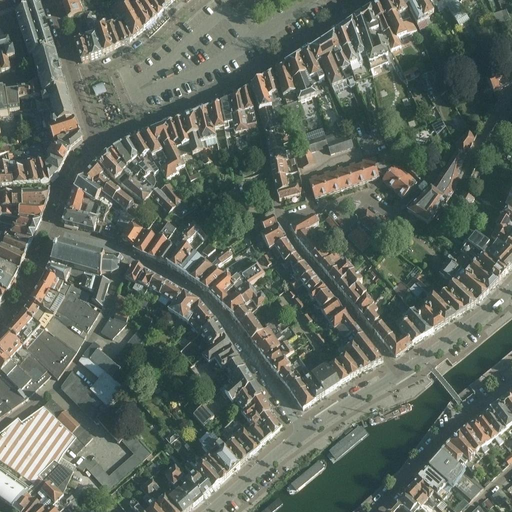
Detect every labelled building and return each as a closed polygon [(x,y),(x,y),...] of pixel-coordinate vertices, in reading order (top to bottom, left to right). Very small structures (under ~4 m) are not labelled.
[(0,0),(0,39),(2,43),(0,43),(0,75),(10,73),(15,73),(13,62),(16,61),(13,51),(11,52),(8,42),(6,42),(0,30),(0,15),(25,6),(26,10),(15,15),(30,59),(34,58),(34,59),(33,60),(35,59),(55,53),(38,2),(37,0),(0,0)] [(78,0),(61,0),(64,10),(80,4),(78,0)] [(121,0),(124,4),(116,8),(123,22),(132,40),(144,31),(130,8),(127,3),(125,0),(121,0)] [(141,0),(142,0),(137,4),(151,25),(157,18),(146,0),(141,0)] [(146,0),(157,18),(163,12),(155,0),(146,0)] [(155,0),(163,12),(171,4),(168,0),(155,0)] [(399,0),(391,0),(389,1),(397,16),(398,15),(399,17),(402,18),(403,20),(409,18),(405,10),(399,0)] [(399,0),(405,10),(408,9),(417,27),(425,22),(413,0),(399,0)] [(413,0),(425,22),(428,26),(431,25),(427,17),(433,14),(424,0),(413,0)] [(441,0),(444,3),(447,8),(445,9),(447,13),(449,12),(459,28),(469,22),(458,3),(455,0),(448,0),(447,1),(445,0),(441,0)] [(389,1),(381,6),(393,33),(384,37),(391,54),(392,54),(401,50),(397,41),(417,32),(412,22),(402,26),(399,19),(404,22),(409,19),(409,18),(403,20),(402,18),(399,17),(398,15),(397,16),(389,1)] [(80,4),(64,10),(67,20),(84,14),(80,4)] [(137,4),(130,8),(144,31),(151,25),(137,4)] [(381,6),(373,10),(384,37),(393,33),(381,6)] [(116,8),(113,10),(114,12),(118,19),(120,24),(122,22),(127,32),(125,33),(129,43),(132,40),(123,22),(116,8)] [(370,12),(391,64),(400,81),(403,83),(405,85),(407,84),(406,83),(420,76),(416,69),(402,75),(392,54),(391,54),(384,37),(373,10),(370,12)] [(504,20),(510,18),(507,11),(502,13),(502,12),(493,15),(495,21),(502,28),(506,26),(506,25),(504,20)] [(111,26),(106,27),(106,28),(114,51),(122,47),(113,26),(114,26),(109,15),(107,12),(103,14),(107,23),(109,22),(111,26)] [(114,12),(109,15),(114,26),(113,26),(122,47),(129,43),(125,33),(124,33),(120,24),(118,19),(114,12)] [(370,12),(354,22),(370,71),(387,65),(391,64),(370,12)] [(90,14),(83,16),(87,29),(88,28),(91,36),(85,39),(90,61),(102,56),(92,24),(92,20),(91,18),(90,14)] [(96,17),(91,18),(92,20),(92,24),(102,56),(114,51),(106,28),(106,27),(105,26),(105,25),(106,25),(105,22),(102,24),(103,26),(96,28),(95,26),(97,26),(96,24),(96,21),(96,17)] [(335,36),(355,86),(355,85),(359,94),(374,88),(370,71),(354,22),(335,35),(335,36)] [(85,39),(81,26),(70,30),(81,64),(90,61),(85,39)] [(328,41),(314,50),(332,90),(339,104),(354,97),(351,90),(355,88),(355,86),(335,36),(328,41)] [(311,52),(300,58),(312,87),(324,82),(317,66),(311,52)] [(61,74),(60,69),(60,67),(59,67),(55,53),(35,59),(33,60),(37,71),(38,75),(39,80),(39,82),(43,96),(66,90),(61,76),(62,76),(61,74)] [(300,58),(285,67),(298,104),(298,105),(317,97),(312,87),(300,58)] [(511,66),(486,81),(493,94),(511,83),(511,66)] [(271,75),(274,86),(279,84),(280,88),(279,88),(279,90),(280,89),(284,101),(280,102),(280,103),(281,108),(282,109),(298,104),(285,67),(275,72),(271,75)] [(173,76),(171,70),(163,73),(166,79),(173,76)] [(271,75),(263,81),(270,106),(280,103),(280,102),(284,101),(280,89),(279,90),(279,88),(280,88),(279,84),(274,86),(271,75)] [(251,87),(259,115),(272,111),(272,109),(273,109),(273,110),(281,108),(280,103),(270,106),(263,81),(251,87)] [(28,88),(18,89),(19,100),(29,99),(30,100),(36,99),(36,104),(42,103),(41,99),(40,98),(36,83),(28,88)] [(102,84),(92,89),(93,91),(93,90),(95,94),(104,90),(103,86),(102,84)] [(0,117),(9,116),(9,113),(20,112),(19,100),(18,89),(0,90),(0,117)] [(31,111),(32,111),(34,111),(34,113),(32,113),(33,115),(49,113),(50,118),(55,118),(58,126),(75,120),(66,90),(43,96),(44,97),(42,98),(41,97),(40,98),(41,99),(42,103),(36,104),(31,104),(31,111)] [(247,91),(239,96),(245,129),(256,126),(253,112),(248,91),(247,91)] [(229,101),(235,137),(245,135),(246,139),(259,136),(258,135),(256,126),(245,129),(239,96),(229,101)] [(220,106),(226,139),(230,138),(229,132),(233,131),(235,137),(229,101),(220,106)] [(220,106),(209,110),(214,133),(224,131),(226,140),(226,139),(220,106)] [(272,111),(259,115),(264,132),(267,143),(277,140),(278,140),(279,140),(281,140),(284,139),(282,130),(287,129),(281,108),(273,110),(273,109),(272,109),(272,111)] [(511,111),(507,108),(498,121),(505,126),(511,114),(511,111)] [(193,117),(198,136),(195,137),(200,154),(204,166),(212,164),(208,150),(208,151),(207,148),(217,145),(216,140),(214,133),(209,110),(193,117)] [(193,117),(181,122),(191,153),(192,156),(200,154),(195,137),(198,136),(193,117)] [(34,148),(29,149),(29,150),(40,147),(45,146),(54,144),(80,135),(75,120),(58,126),(55,118),(50,118),(42,120),(45,126),(46,129),(49,128),(53,143),(34,148)] [(40,120),(32,122),(34,129),(42,127),(40,120)] [(181,122),(173,125),(183,147),(176,150),(180,158),(191,153),(181,122)] [(173,125),(166,127),(176,150),(183,147),(173,125)] [(166,127),(151,134),(169,164),(159,170),(161,174),(166,182),(178,176),(176,173),(185,169),(180,158),(176,150),(166,127)] [(10,139),(21,136),(20,130),(8,133),(10,139)] [(457,151),(431,191),(446,204),(447,204),(454,192),(463,161),(474,141),(469,132),(455,146),(457,151)] [(140,138),(130,143),(141,160),(142,159),(149,169),(154,167),(158,174),(158,172),(160,171),(161,174),(159,170),(169,164),(151,134),(140,138)] [(54,144),(45,146),(67,157),(70,152),(82,141),(80,135),(54,144)] [(324,137),(318,139),(321,150),(327,149),(326,145),(324,137)] [(347,150),(353,149),(349,137),(343,139),(347,150)] [(318,139),(312,141),(316,152),(321,150),(318,139)] [(343,139),(338,141),(341,152),(347,150),(343,139)] [(278,140),(267,143),(269,153),(283,150),(281,140),(279,140),(278,140)] [(306,143),(309,151),(310,154),(316,152),(312,141),(306,143)] [(338,141),(332,143),(335,154),(341,152),(338,141)] [(130,143),(120,147),(140,174),(144,179),(143,180),(155,192),(156,191),(159,194),(160,193),(157,190),(153,190),(155,187),(155,186),(155,183),(155,180),(154,179),(153,178),(159,174),(158,174),(154,167),(149,169),(142,159),(141,160),(130,143)] [(332,143),(326,145),(327,149),(329,156),(335,154),(332,143)] [(45,146),(40,147),(42,154),(63,164),(67,157),(45,146)] [(22,150),(23,161),(30,160),(34,162),(35,165),(36,165),(40,185),(49,184),(42,154),(40,147),(29,150),(29,149),(28,149),(22,150)] [(120,147),(113,151),(128,172),(136,179),(140,174),(120,147)] [(0,157),(2,157),(8,155),(9,155),(8,148),(0,149),(0,157)] [(390,148),(386,152),(378,155),(381,166),(379,166),(374,167),(373,162),(309,184),(314,201),(379,180),(377,176),(381,176),(386,177),(382,182),(402,200),(415,186),(394,168),(392,171),(388,168),(386,167),(394,159),(397,155),(390,148)] [(283,150),(269,153),(269,155),(271,165),(285,162),(285,161),(287,160),(285,152),(284,152),(283,150)] [(113,151),(106,156),(117,166),(118,164),(125,172),(127,173),(128,172),(113,151)] [(309,151),(298,155),(301,163),(312,160),(310,154),(309,151)] [(63,164),(42,154),(49,184),(58,175),(63,164)] [(106,156),(97,165),(98,167),(115,182),(123,174),(125,172),(118,164),(117,166),(106,156)] [(0,187),(13,186),(9,165),(9,164),(0,165),(0,157),(2,157),(0,157),(0,187)] [(30,160),(23,161),(24,163),(24,164),(25,170),(24,170),(25,170),(29,186),(40,185),(36,165),(35,165),(34,162),(30,160)] [(312,160),(301,163),(303,169),(314,166),(312,160)] [(285,162),(271,165),(273,180),(285,177),(285,176),(288,175),(285,162)] [(24,163),(9,165),(13,186),(29,186),(25,170),(24,170),(25,170),(24,164),(24,163)] [(83,179),(105,198),(105,197),(114,204),(111,209),(120,216),(117,225),(114,227),(111,239),(119,242),(120,240),(129,226),(137,215),(130,209),(133,204),(114,189),(116,187),(96,169),(96,170),(94,168),(93,168),(83,179)] [(125,172),(123,174),(129,179),(121,188),(143,206),(150,198),(155,192),(143,180),(144,179),(140,174),(136,179),(128,172),(127,173),(125,172)] [(199,175),(188,180),(191,184),(201,179),(199,175)] [(285,177),(273,180),(276,191),(288,188),(285,177)] [(73,191),(109,211),(111,209),(114,204),(105,197),(105,198),(83,179),(73,191)] [(288,188),(276,191),(279,203),(279,202),(300,197),(299,195),(304,194),(301,181),(296,183),(297,188),(288,190),(288,188)] [(160,193),(159,194),(170,204),(175,209),(168,216),(169,217),(163,222),(168,226),(176,232),(179,229),(171,222),(175,217),(181,221),(190,214),(169,187),(160,193)] [(73,192),(70,202),(105,217),(108,214),(108,213),(109,211),(73,191),(73,192)] [(150,198),(163,211),(170,204),(159,194),(156,191),(155,192),(150,198)] [(428,226),(440,209),(446,204),(431,191),(407,214),(395,233),(405,240),(418,220),(428,226)] [(0,218),(1,219),(1,217),(3,217),(3,210),(46,209),(49,194),(3,196),(3,201),(0,201),(0,205),(0,218)] [(474,202),(462,195),(459,204),(469,210),(474,202)] [(70,202),(66,214),(107,225),(103,236),(111,239),(114,227),(105,217),(70,202)] [(170,204),(163,211),(168,216),(175,209),(170,204)] [(469,210),(459,204),(455,212),(463,219),(469,210)] [(3,210),(3,217),(41,223),(46,209),(3,210)] [(366,210),(357,222),(373,235),(386,244),(394,232),(366,210)] [(511,216),(506,211),(501,219),(511,227),(511,216)] [(107,225),(66,214),(63,226),(93,233),(103,236),(107,225)] [(0,218),(0,231),(2,232),(3,230),(9,231),(10,229),(13,230),(12,235),(5,233),(32,241),(40,224),(41,223),(3,217),(1,217),(1,219),(0,218)] [(163,222),(163,223),(157,218),(152,225),(160,231),(165,224),(168,226),(163,222)] [(260,236),(277,227),(273,218),(254,228),(256,233),(262,229),(264,233),(260,236)] [(290,230),(295,239),(309,232),(318,226),(312,218),(290,230)] [(335,233),(340,230),(339,229),(328,218),(325,222),(335,233)] [(495,229),(497,230),(511,241),(511,227),(501,219),(495,229)] [(373,235),(357,222),(349,230),(352,233),(347,238),(362,254),(373,243),(370,238),(373,235)] [(186,240),(167,266),(177,273),(193,256),(185,248),(189,244),(190,244),(198,236),(203,242),(209,238),(202,228),(198,231),(193,225),(182,237),(186,240)] [(240,237),(251,231),(248,225),(237,231),(240,237)] [(129,226),(120,240),(130,246),(136,249),(145,235),(129,226)] [(145,235),(136,249),(133,252),(145,258),(168,226),(158,238),(157,241),(145,235)] [(168,226),(145,258),(156,262),(177,233),(176,232),(168,226)] [(277,227),(260,236),(266,245),(269,251),(270,250),(286,241),(282,235),(277,227)] [(498,231),(491,240),(496,245),(511,256),(511,241),(497,230),(495,229),(498,231)] [(309,232),(295,239),(303,248),(315,238),(309,232)] [(0,237),(29,248),(32,241),(5,233),(4,238),(0,237)] [(177,233),(156,262),(167,266),(186,240),(182,237),(181,237),(177,233)] [(472,233),(465,243),(468,245),(507,274),(511,269),(511,262),(493,249),(489,254),(485,251),(489,245),(472,233)] [(0,261),(19,272),(20,272),(25,258),(28,251),(25,249),(26,247),(29,248),(0,237),(0,261)] [(315,238),(303,248),(311,257),(322,247),(315,238)] [(286,241),(270,250),(275,256),(290,247),(286,241)] [(50,264),(51,264),(83,273),(82,279),(80,288),(89,293),(94,294),(91,302),(102,309),(109,283),(98,280),(98,277),(100,278),(101,275),(110,275),(110,276),(112,276),(112,275),(118,273),(119,273),(119,272),(119,265),(120,265),(120,264),(119,264),(114,260),(114,259),(113,259),(113,260),(104,259),(104,258),(104,255),(103,255),(102,256),(94,253),(94,252),(92,252),(92,253),(83,251),(83,249),(81,249),(81,250),(72,248),(73,246),(71,246),(71,247),(64,245),(65,245),(63,245),(60,244),(61,243),(60,242),(59,244),(59,243),(55,252),(54,252),(55,253),(53,256),(52,256),(53,257),(50,264)] [(460,254),(462,256),(463,256),(472,263),(499,283),(507,274),(468,245),(465,243),(462,246),(465,248),(460,254)] [(193,256),(177,273),(188,280),(204,264),(203,263),(206,259),(209,261),(216,254),(214,252),(212,250),(210,248),(209,247),(202,255),(204,257),(200,261),(193,256)] [(290,247),(275,256),(277,260),(281,257),(284,263),(285,263),(295,255),(290,247)] [(322,247),(311,257),(320,268),(331,258),(322,247)] [(204,264),(188,280),(198,287),(217,267),(219,269),(232,259),(228,251),(219,257),(215,260),(217,263),(214,266),(211,270),(204,264)] [(284,263),(281,265),(284,270),(290,266),(294,271),(303,265),(295,255),(285,263),(284,263)] [(331,258),(320,268),(329,278),(343,265),(335,255),(331,258)] [(462,256),(455,265),(489,294),(499,283),(472,263),(463,256),(462,256)] [(266,257),(262,259),(267,267),(271,265),(266,257)] [(440,276),(448,283),(449,282),(451,283),(453,282),(454,284),(478,304),(489,294),(455,265),(449,260),(447,262),(450,264),(440,276)] [(0,275),(13,284),(19,272),(0,261),(0,275)] [(343,265),(329,278),(337,289),(353,273),(354,272),(346,263),(343,265)] [(46,275),(65,284),(70,276),(82,279),(83,273),(51,264),(47,274),(46,274),(46,275)] [(132,293),(133,292),(144,272),(133,265),(125,280),(131,284),(127,291),(132,293)] [(290,283),(289,284),(292,287),(311,274),(303,265),(294,271),(292,272),(297,278),(290,283)] [(228,277),(209,294),(223,307),(249,288),(264,277),(257,266),(241,277),(240,276),(233,282),(228,276),(228,277)] [(217,267),(198,287),(209,294),(228,277),(228,276),(224,279),(216,272),(218,269),(219,269),(217,267)] [(144,272),(133,292),(138,295),(143,298),(155,278),(144,272)] [(353,273),(337,289),(344,296),(345,299),(358,287),(362,283),(353,273)] [(292,287),(295,290),(302,286),(305,289),(316,280),(311,274),(292,287)] [(371,274),(368,278),(372,282),(376,278),(371,274)] [(0,289),(7,295),(13,284),(0,275),(0,289)] [(41,285),(40,287),(65,300),(73,305),(76,301),(84,306),(85,303),(89,296),(80,291),(65,284),(46,275),(45,276),(47,277),(42,285),(41,285)] [(155,278),(143,298),(143,299),(138,307),(144,311),(150,300),(156,303),(156,301),(159,296),(166,285),(155,278)] [(401,283),(396,288),(404,297),(409,291),(414,296),(417,299),(422,292),(427,296),(430,299),(424,306),(426,309),(427,308),(444,326),(455,319),(438,302),(432,296),(413,279),(405,288),(401,283)] [(309,293),(305,296),(307,299),(308,297),(321,286),(316,280),(306,289),(305,289),(309,293)] [(446,293),(446,294),(466,312),(478,304),(454,284),(453,282),(451,283),(449,282),(448,283),(452,287),(446,293)] [(159,296),(156,301),(165,307),(168,302),(169,303),(178,291),(166,285),(159,296)] [(321,286),(308,297),(313,303),(315,301),(326,293),(321,286)] [(34,296),(30,302),(53,319),(57,313),(71,322),(67,329),(83,340),(87,334),(88,335),(99,315),(84,306),(76,301),(73,305),(65,300),(40,287),(34,296)] [(358,287),(345,299),(354,309),(366,296),(366,295),(358,287)] [(404,297),(396,288),(396,287),(393,291),(402,300),(404,297)] [(249,288),(223,307),(233,318),(245,309),(246,310),(253,305),(257,312),(267,305),(261,297),(257,300),(249,288)] [(326,293),(315,301),(322,310),(334,302),(326,293)] [(443,296),(438,302),(455,319),(466,312),(446,294),(443,296)] [(199,304),(183,295),(168,313),(188,326),(190,322),(191,323),(189,326),(190,326),(196,318),(205,311),(199,304)] [(127,306),(128,301),(128,300),(117,296),(117,297),(118,297),(116,302),(115,302),(115,303),(116,303),(127,307),(127,306)] [(366,296),(354,309),(363,319),(373,306),(374,306),(366,296)] [(30,302),(22,314),(76,356),(85,341),(83,340),(67,329),(53,319),(30,302)] [(322,310),(320,311),(327,321),(341,311),(334,302),(322,310)] [(129,307),(127,306),(127,307),(116,303),(114,309),(127,313),(129,307)] [(245,309),(233,318),(234,318),(239,326),(251,318),(250,317),(257,312),(253,305),(246,310),(245,309)] [(373,306),(363,319),(372,330),(379,321),(374,315),(377,311),(373,306)] [(426,309),(418,317),(433,333),(444,326),(427,308),(426,309),(424,306),(423,306),(426,309)] [(395,325),(400,330),(407,324),(422,341),(433,333),(418,317),(412,311),(411,310),(401,319),(395,325)] [(196,318),(190,326),(198,336),(201,334),(215,322),(205,311),(196,318)] [(341,311),(327,321),(334,331),(335,330),(335,331),(349,320),(341,311)] [(126,325),(129,317),(117,312),(114,321),(126,325)] [(22,314),(6,332),(52,377),(57,382),(76,356),(22,314)] [(150,326),(153,320),(147,317),(144,322),(150,326)] [(251,318),(239,326),(248,338),(260,330),(250,317),(251,318)] [(110,320),(107,324),(121,332),(127,326),(110,320)] [(349,320),(335,331),(341,337),(344,341),(351,335),(349,332),(355,328),(349,320)] [(215,322),(201,334),(211,349),(211,350),(224,337),(215,322)] [(251,343),(258,351),(275,340),(289,329),(282,335),(273,322),(265,328),(267,331),(263,333),(263,334),(251,343)] [(107,324),(104,329),(117,336),(121,332),(107,324)] [(407,324),(400,330),(398,331),(404,338),(412,347),(422,341),(407,324)] [(374,333),(383,345),(392,338),(381,325),(374,333)] [(139,330),(135,335),(143,342),(151,333),(142,326),(139,330)] [(344,341),(346,343),(350,347),(353,345),(356,342),(357,343),(363,338),(355,328),(349,332),(351,335),(344,341)] [(104,329),(101,334),(112,341),(117,336),(104,329)] [(275,340),(258,351),(264,360),(287,345),(288,346),(296,340),(289,329),(275,340)] [(39,390),(52,377),(6,332),(0,338),(0,353),(22,374),(39,390)] [(135,335),(131,340),(139,347),(143,342),(135,335)] [(211,349),(202,358),(208,365),(216,375),(225,370),(226,371),(239,361),(224,337),(211,350),(211,349)] [(341,337),(333,343),(340,352),(341,352),(352,365),(353,364),(360,374),(371,369),(353,345),(350,347),(344,352),(340,348),(346,343),(344,341),(341,337)] [(356,342),(353,345),(371,369),(383,364),(372,350),(363,338),(357,343),(356,342)] [(392,338),(383,345),(395,359),(404,353),(412,347),(404,338),(398,345),(392,338)] [(131,340),(127,344),(136,351),(139,347),(131,340)] [(350,347),(346,343),(340,348),(344,352),(350,347)] [(94,344),(84,356),(90,361),(98,351),(100,349),(94,344)] [(127,344),(123,349),(132,356),(136,351),(127,344)] [(287,345),(264,360),(271,368),(284,360),(285,361),(294,355),(288,346),(287,345)] [(123,349),(119,354),(128,361),(132,356),(123,349)] [(98,351),(90,361),(94,365),(103,355),(98,351)] [(337,365),(337,366),(349,381),(360,374),(353,364),(352,365),(341,352),(340,352),(337,354),(342,360),(336,364),(337,365)] [(0,372),(28,400),(32,397),(32,396),(35,393),(36,393),(39,390),(22,374),(0,353),(0,372)] [(119,354),(115,358),(124,365),(128,361),(119,354)] [(103,355),(94,365),(99,369),(108,359),(103,355)] [(112,380),(99,369),(94,365),(90,361),(84,356),(79,363),(99,380),(90,391),(77,379),(72,373),(61,388),(61,390),(94,423),(96,425),(99,423),(119,445),(121,442),(134,455),(109,478),(93,461),(90,464),(86,460),(77,469),(82,472),(85,469),(108,493),(151,456),(130,434),(108,409),(126,392),(112,380)] [(115,358),(112,362),(120,370),(124,365),(115,358)] [(108,359),(99,369),(112,380),(120,370),(112,362),(108,359)] [(284,360),(271,368),(271,369),(278,377),(290,368),(285,361),(284,360)] [(221,391),(222,392),(244,370),(239,361),(226,371),(231,381),(221,391)] [(290,368),(278,377),(283,384),(296,375),(297,376),(301,373),(302,373),(305,370),(299,361),(290,368)] [(329,366),(326,368),(339,387),(349,381),(337,366),(337,365),(331,369),(329,366)] [(321,372),(311,378),(324,397),(339,387),(326,368),(325,367),(320,370),(321,372)] [(244,370),(222,392),(233,405),(235,403),(236,405),(254,386),(244,370)] [(302,384),(302,385),(316,403),(324,397),(311,378),(305,370),(302,373),(307,381),(302,384)] [(0,372),(0,400),(11,412),(23,405),(28,400),(0,372)] [(296,375),(283,384),(289,391),(303,412),(316,403),(302,385),(299,379),(296,376),(297,376),(296,375)] [(254,386),(236,405),(243,414),(241,415),(242,417),(261,399),(254,386)] [(511,400),(510,397),(500,405),(511,420),(511,400)] [(261,399),(242,417),(246,422),(248,425),(258,419),(261,422),(270,413),(261,399)] [(0,419),(4,417),(11,412),(0,400),(0,419)] [(51,401),(44,408),(48,413),(56,405),(51,401)] [(371,424),(410,408),(411,407),(410,405),(409,403),(408,402),(368,418),(367,422),(371,424)] [(56,405),(48,413),(53,418),(60,410),(56,405)] [(511,420),(500,405),(490,411),(506,431),(511,426),(511,420)] [(193,417),(204,429),(214,419),(203,406),(198,411),(193,417)] [(77,440),(72,436),(67,431),(63,427),(58,422),(53,418),(48,413),(44,408),(22,424),(18,420),(0,434),(0,501),(13,510),(14,509),(25,498),(26,499),(39,484),(42,480),(40,476),(53,462),(57,464),(60,459),(69,449),(77,440)] [(60,410),(53,418),(58,422),(65,414),(64,413),(60,410)] [(490,411),(483,417),(499,437),(506,433),(505,432),(506,431),(490,411)] [(270,413),(261,422),(255,427),(262,435),(265,432),(271,439),(282,429),(274,419),(270,413)] [(65,414),(58,422),(63,427),(70,418),(65,414)] [(483,417),(476,423),(491,444),(495,441),(499,446),(503,444),(498,438),(499,437),(483,417)] [(70,418),(63,427),(67,431),(75,423),(70,418)] [(242,429),(243,430),(260,449),(271,439),(265,432),(262,435),(255,427),(261,422),(258,419),(248,425),(252,429),(249,432),(245,427),(242,429)] [(221,434),(222,436),(226,433),(236,423),(235,421),(225,430),(221,434)] [(75,423),(67,431),(72,436),(79,428),(75,423)] [(236,423),(226,433),(249,459),(260,449),(243,430),(235,437),(231,433),(239,426),(236,423)] [(476,423),(468,429),(474,438),(473,439),(481,450),(490,444),(491,444),(476,423)] [(333,462),(367,434),(360,426),(326,454),(333,462)] [(79,428),(72,436),(77,440),(84,432),(79,428)] [(468,429),(461,434),(475,454),(481,450),(473,439),(474,438),(468,429)] [(84,432),(77,440),(69,449),(77,456),(92,440),(84,432)] [(170,445),(179,437),(174,433),(165,440),(170,445)] [(226,433),(222,436),(230,445),(225,450),(224,451),(239,468),(249,459),(226,433)] [(461,434),(448,446),(463,458),(469,464),(473,467),(476,464),(479,460),(475,454),(461,434)] [(212,438),(201,448),(229,477),(239,468),(224,451),(225,450),(212,438)] [(448,446),(441,454),(462,472),(463,472),(466,468),(470,471),(473,467),(469,464),(463,458),(448,446)] [(229,477),(201,448),(208,456),(202,463),(222,484),(229,477)] [(441,454),(428,469),(429,469),(447,485),(452,489),(469,505),(483,490),(463,472),(462,472),(441,454)] [(293,493),(324,467),(325,463),(322,459),(317,460),(287,485),(286,490),(289,493),(293,493)] [(197,466),(192,470),(212,492),(222,484),(202,463),(200,461),(196,464),(197,466)] [(47,487),(43,491),(25,511),(50,511),(64,499),(62,497),(73,474),(57,464),(53,462),(40,476),(42,480),(47,487)] [(150,465),(147,469),(154,476),(158,473),(150,465)] [(191,477),(186,481),(203,500),(212,492),(192,470),(189,466),(184,470),(191,477)] [(179,492),(178,493),(193,508),(203,500),(186,481),(186,482),(183,479),(184,478),(175,469),(165,477),(165,478),(174,488),(179,492)] [(428,469),(418,480),(434,495),(443,503),(447,497),(446,496),(452,489),(447,485),(429,469),(428,469)] [(42,480),(39,484),(43,491),(47,487),(42,480)] [(418,480),(413,486),(428,501),(436,507),(438,506),(437,504),(437,503),(431,498),(434,495),(418,480)] [(177,511),(150,481),(140,490),(160,511),(177,511)] [(169,501),(150,481),(177,511),(188,511),(193,508),(178,493),(169,501)] [(25,498),(14,509),(13,510),(15,511),(25,511),(43,491),(39,484),(26,499),(25,498)] [(413,486),(405,495),(420,509),(423,511),(430,511),(424,506),(428,501),(413,486)] [(160,511),(140,490),(146,496),(142,500),(151,509),(148,511),(160,511)] [(497,492),(491,497),(499,507),(505,502),(497,492)] [(397,504),(397,505),(397,506),(397,507),(398,507),(397,508),(399,510),(400,508),(401,509),(402,509),(403,509),(406,511),(420,511),(421,511),(422,511),(423,511),(420,509),(405,495),(399,501),(397,504)] [(64,499),(50,511),(65,511),(68,509),(75,502),(69,497),(65,500),(64,499)] [(271,511),(282,504),(277,498),(259,511),(271,511)] [(493,507),(488,500),(483,503),(489,511),(493,507)] [(142,511),(133,502),(129,505),(134,511),(142,511)] [(105,511),(97,503),(92,507),(96,511),(105,511)]
